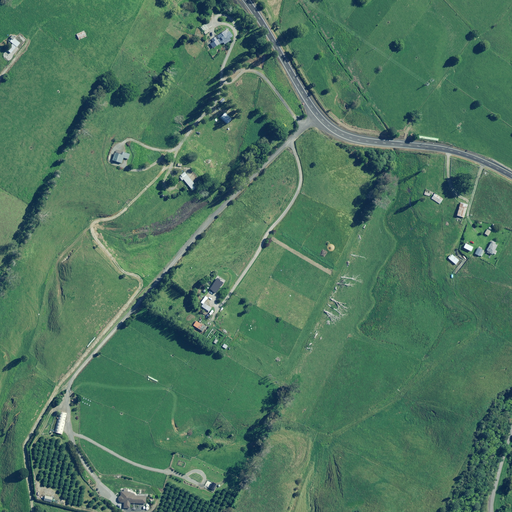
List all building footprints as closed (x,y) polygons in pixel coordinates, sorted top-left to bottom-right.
[(209,32),(205,25),(201,27),(205,34),(209,32)] [(222,42),(224,44),(230,40),(229,38),(232,36),(227,29),(215,37),(211,39),(213,42),(210,44),(212,48),(219,44),(222,42)] [(86,36),(83,31),(76,34),(78,40),(86,36)] [(16,46),(17,47),(20,42),(11,35),(8,40),(12,44),(7,51),(11,53),(16,46)] [(225,112),(219,118),(226,124),(232,118),(225,112)] [(129,154),(122,152),(122,155),(114,153),(112,160),(121,163),(123,158),(128,159),(129,154)] [(196,187),(184,172),(180,175),(181,176),(179,178),(181,180),(183,179),(192,190),(196,187)] [(443,199),(434,194),(431,199),(439,204),(443,199)] [(467,205),(460,203),(456,216),(463,218),(467,205)] [(495,243),(491,241),(486,251),(487,251),(487,253),(489,254),(489,253),(492,255),(493,253),(495,254),(497,251),(495,250),(497,246),(494,244),(495,243)] [(481,257),(484,251),(482,250),(482,248),(478,246),(477,249),(475,248),(473,253),(481,257)] [(459,260),(451,254),(448,259),(455,265),(459,260)] [(207,291),(203,289),(201,292),(205,294),(212,298),(215,292),(211,290),(210,292),(207,291)] [(200,324),(196,321),(193,326),(197,328),(202,331),(205,327),(200,324)] [(66,414),(60,412),(55,433),(62,434),(66,414)] [(127,492),(127,489),(123,489),(123,492),(121,492),(120,496),(118,498),(118,501),(120,503),(124,503),(124,508),(130,509),(130,503),(145,504),(146,496),(134,496),(134,494),(130,494),(130,492),(127,492)]
